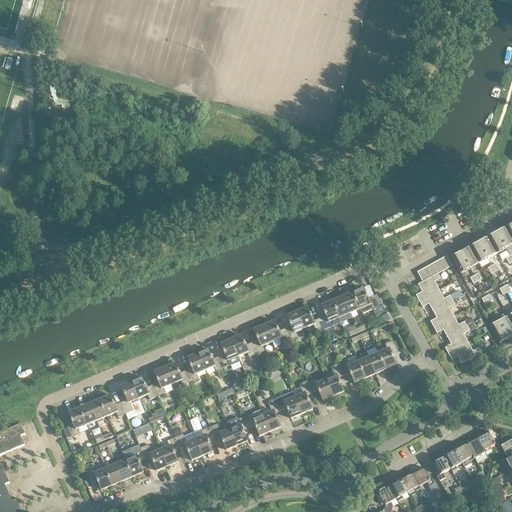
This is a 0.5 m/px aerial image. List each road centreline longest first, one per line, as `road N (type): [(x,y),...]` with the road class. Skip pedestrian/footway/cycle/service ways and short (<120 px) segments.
road 1 (residential): [(84,511),(44,422),(50,402),(359,269),(385,273)]
road 2 (residential): [(84,511),(138,491),(167,491),(369,405),(425,351)]
road 3 (residential): [(385,273),(497,218),(511,188)]
road 4 (residential): [(450,393),(442,418),(331,486)]
road 5 (tertiary): [(212,511),(260,487),(331,486)]
